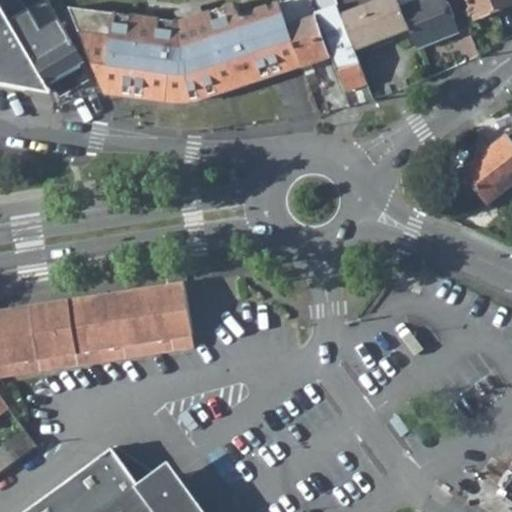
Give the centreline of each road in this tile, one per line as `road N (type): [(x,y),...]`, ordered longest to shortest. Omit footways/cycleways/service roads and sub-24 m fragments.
road 1 (residential): [(300,152),(95,144),(0,126)]
road 2 (tertiary): [(0,247),(268,205)]
road 3 (tertiary): [(351,166),(511,72)]
road 4 (tertiary): [(361,209),(511,271)]
road 5 (tertiary): [(268,205),(280,230),(311,245),(338,239),(361,209)]
